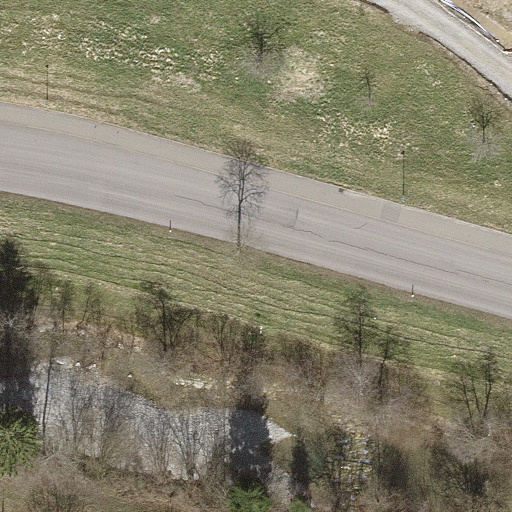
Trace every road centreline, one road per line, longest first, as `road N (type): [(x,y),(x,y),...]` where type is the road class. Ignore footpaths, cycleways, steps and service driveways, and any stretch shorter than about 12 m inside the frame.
road 1 (unclassified): [(0,143),(141,172),(511,282)]
road 2 (track): [(511,423),(76,297),(0,288)]
road 3 (track): [(511,87),(404,11),(369,0)]
